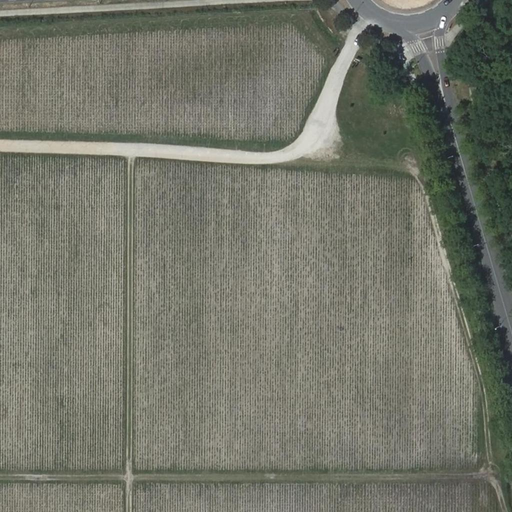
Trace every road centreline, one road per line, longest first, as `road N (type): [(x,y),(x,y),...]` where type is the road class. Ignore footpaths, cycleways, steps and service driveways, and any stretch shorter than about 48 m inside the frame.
road 1 (track): [(0,477),(494,477)]
road 2 (track): [(287,155),(415,169),(483,395),(502,511)]
road 3 (track): [(132,148),(129,511)]
road 4 (secondary): [(511,330),(439,81)]
